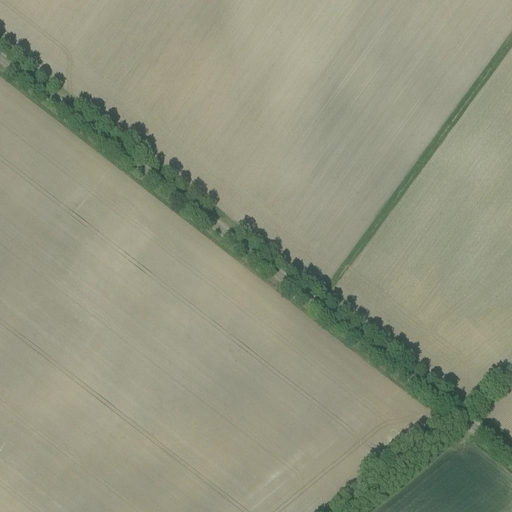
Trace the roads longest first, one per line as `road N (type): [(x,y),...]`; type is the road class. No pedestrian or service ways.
road 1 (unclassified): [(511,456),(0,58)]
road 2 (track): [(458,415),(347,511)]
